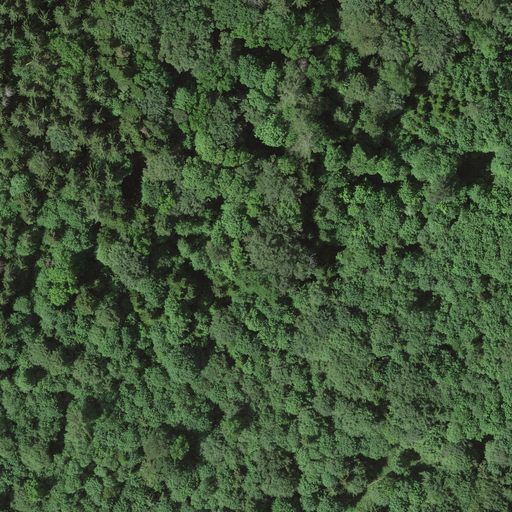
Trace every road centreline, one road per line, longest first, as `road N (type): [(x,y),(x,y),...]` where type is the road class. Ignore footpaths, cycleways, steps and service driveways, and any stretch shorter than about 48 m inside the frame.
road 1 (track): [(511,184),(461,172),(290,180),(170,167),(0,109)]
road 2 (track): [(193,0),(336,51),(511,46)]
road 3 (track): [(362,487),(397,469),(438,465),(511,475)]
